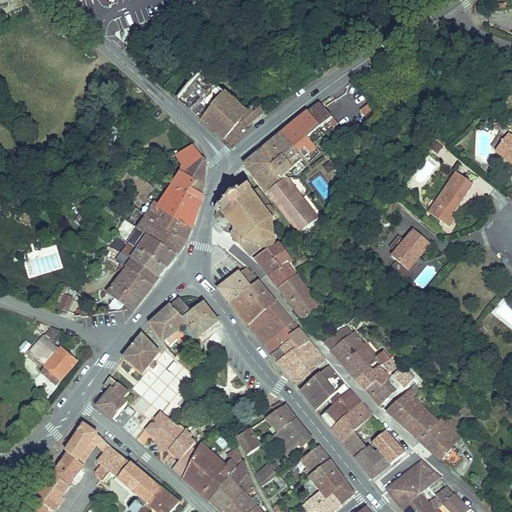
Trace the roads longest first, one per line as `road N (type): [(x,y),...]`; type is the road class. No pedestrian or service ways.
road 1 (residential): [(203,230),(249,253),(416,444)]
road 2 (secondary): [(367,481),(263,373),(194,261)]
road 3 (secondary): [(225,167),(329,82),(444,6)]
road 4 (secondary): [(53,0),(225,167)]
road 5 (residential): [(207,511),(78,399)]
road 6 (residential): [(0,300),(116,343)]
